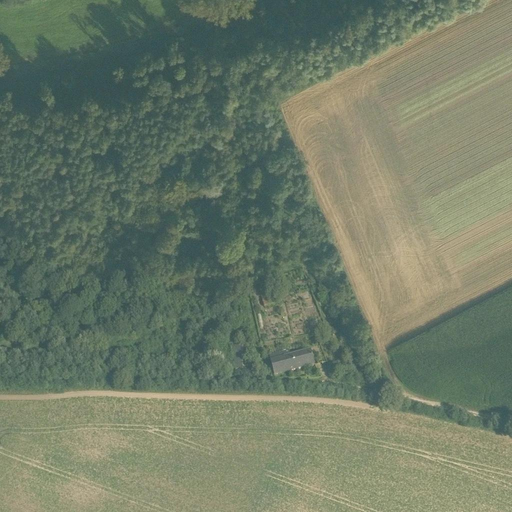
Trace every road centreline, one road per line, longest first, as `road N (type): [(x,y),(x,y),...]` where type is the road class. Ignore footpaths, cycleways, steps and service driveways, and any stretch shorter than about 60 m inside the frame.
road 1 (track): [(0,61),(135,31),(206,0)]
road 2 (unclassified): [(511,425),(343,385)]
